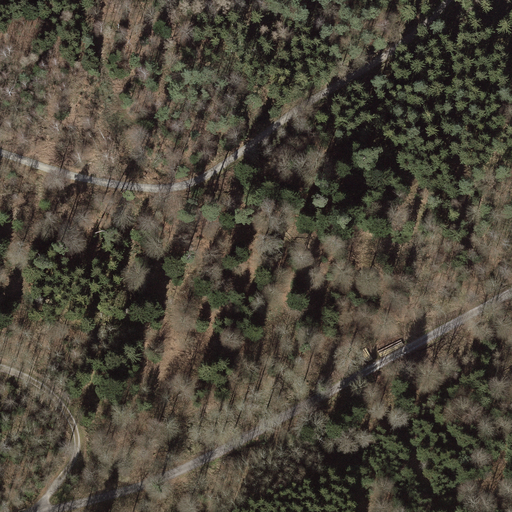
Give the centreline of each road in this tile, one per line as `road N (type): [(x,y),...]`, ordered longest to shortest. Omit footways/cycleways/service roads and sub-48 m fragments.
road 1 (unclassified): [(511,292),(153,481),(38,511)]
road 2 (track): [(450,0),(440,16),(199,179),(163,190),(91,181),(0,152)]
road 3 (track): [(0,368),(50,392),(73,419),(75,452),(39,511)]
